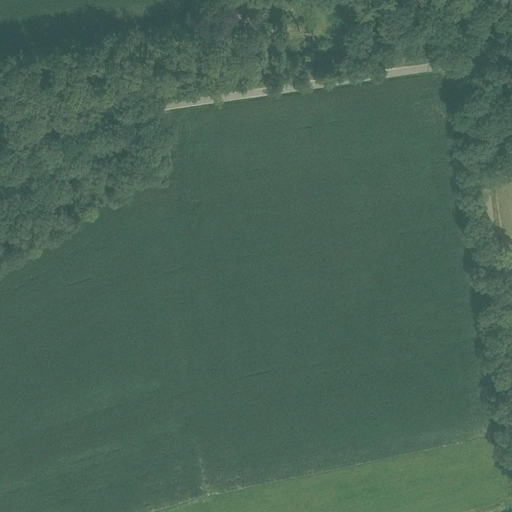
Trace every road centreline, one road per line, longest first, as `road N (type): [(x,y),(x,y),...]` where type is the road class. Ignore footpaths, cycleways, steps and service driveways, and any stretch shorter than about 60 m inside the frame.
road 1 (unclassified): [(467,62),(0,130)]
road 2 (unclassified): [(511,365),(467,62)]
